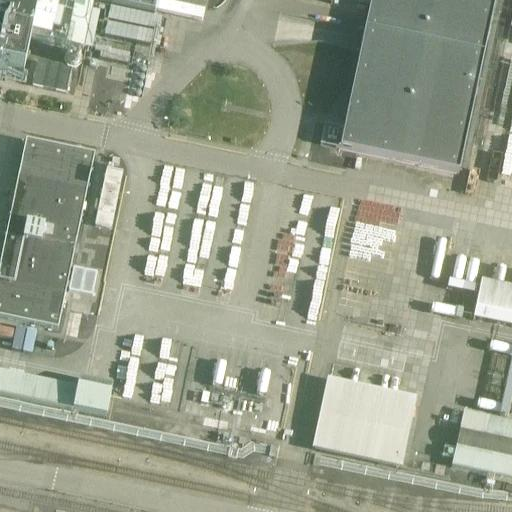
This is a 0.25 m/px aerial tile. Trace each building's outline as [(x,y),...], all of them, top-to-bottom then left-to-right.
[(1,0),(0,6),(0,70),(23,76),(30,41),(66,47),(74,11),(84,13),(86,2),(76,1),(76,0),(1,0)] [(95,0),(94,5),(153,18),(157,0),(95,0)] [(458,175),(459,171),(493,0),(369,0),(345,120),(339,151),(458,175)] [(66,57),(66,59),(66,61),(66,62),(66,63),(67,64),(68,65),(69,66),(71,67),(72,67),(73,67),(75,67),(76,66),(78,66),(79,65),(80,63),(80,62),(80,61),(80,60),(80,59),(80,57),(79,56),(78,55),(77,54),(76,53),(75,53),(74,52),(71,53),(69,53),(68,54),(67,55),(67,56),(66,57)] [(50,69),(30,65),(28,77),(48,81),(50,69)] [(24,141),(0,259),(0,317),(54,329),(90,155),(24,141)] [(96,235),(87,278),(101,280),(109,238),(96,235)] [(472,322),(511,330),(511,290),(480,284),(472,322)] [(0,396),(106,419),(112,388),(79,381),(77,390),(0,373),(0,396)] [(326,382),(311,452),(401,471),(416,401),(326,382)] [(451,469),(511,482),(511,475),(511,424),(463,414),(451,469)]
